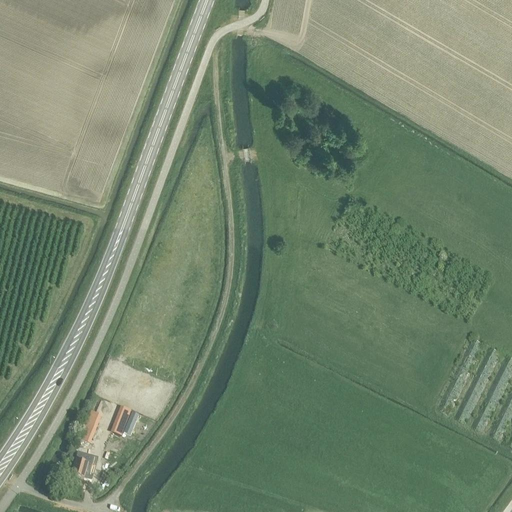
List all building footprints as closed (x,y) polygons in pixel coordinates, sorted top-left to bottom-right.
[(328,143),(337,147),(341,141),(332,136),(328,143)] [(367,146),(358,140),(351,149),(361,156),(367,146)] [(483,346),(471,340),(436,412),(448,418),(483,346)] [(453,421),(465,427),(500,355),(488,349),(453,421)] [(482,435),(511,373),(511,360),(505,357),(470,429),(482,435)] [(499,443),(511,416),(511,386),(487,437),(499,443)] [(131,412),(120,408),(110,434),(121,438),(131,412)] [(90,446),(101,418),(90,414),(80,442),(90,446)] [(71,477),(83,481),(89,460),(77,456),(71,477)]
